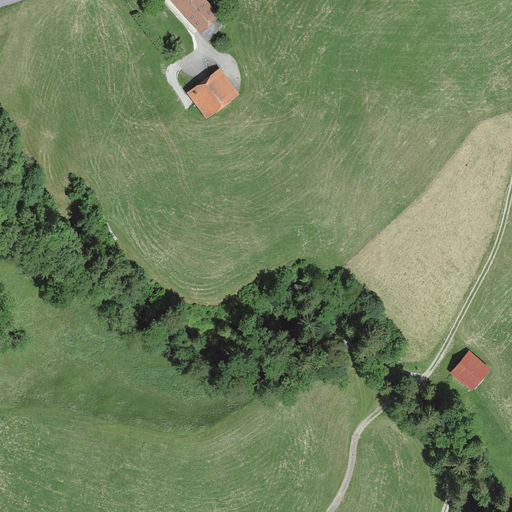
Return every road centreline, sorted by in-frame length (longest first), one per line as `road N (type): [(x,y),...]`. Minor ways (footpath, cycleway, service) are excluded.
road 1 (track): [(511,183),(482,280),(442,354),(392,400)]
road 2 (track): [(441,511),(446,493),(431,436),(392,400)]
road 3 (track): [(392,400),(354,442),(331,511)]
